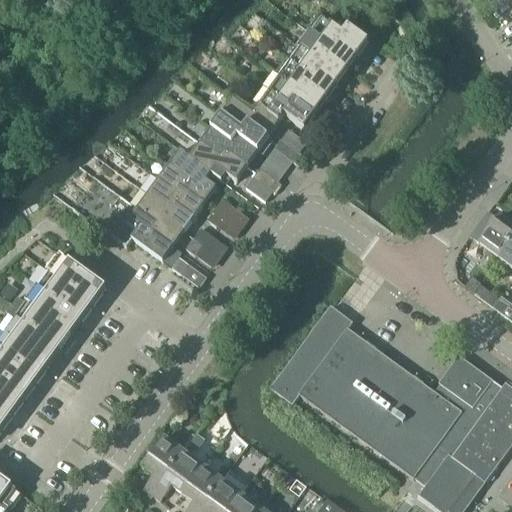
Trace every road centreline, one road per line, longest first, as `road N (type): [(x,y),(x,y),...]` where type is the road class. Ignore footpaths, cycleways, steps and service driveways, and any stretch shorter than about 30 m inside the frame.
road 1 (residential): [(77,511),(199,343)]
road 2 (residential): [(199,343),(285,235),(308,219)]
road 3 (residential): [(308,219),(326,170),(384,81)]
road 4 (residential): [(415,280),(502,162)]
road 5 (residential): [(199,343),(83,257)]
road 6 (residential): [(308,219),(334,222),(415,280)]
road 7 (residential): [(415,280),(511,352)]
